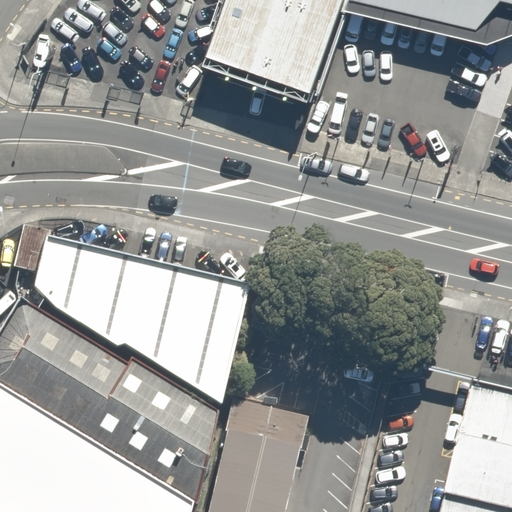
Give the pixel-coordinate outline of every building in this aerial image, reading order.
[(314,0),(205,0),(188,58),(288,88),(314,0)] [(511,0),(326,0),(324,10),(455,39),(481,14),(511,19),(511,0)] [(219,408),(247,286),(48,239),(50,232),(22,226),(11,267),(32,272),(28,287),(51,311),(111,349),(122,346),(219,408)] [(15,298),(0,322),(0,390),(188,505),(196,507),(218,414),(128,359),(125,364),(112,356),(111,357),(15,298)] [(511,511),(511,385),(472,376),(440,511),(511,511)] [(186,511),(188,505),(0,390),(0,511),(186,511)] [(282,511),(305,418),(230,401),(204,511),(282,511)]
